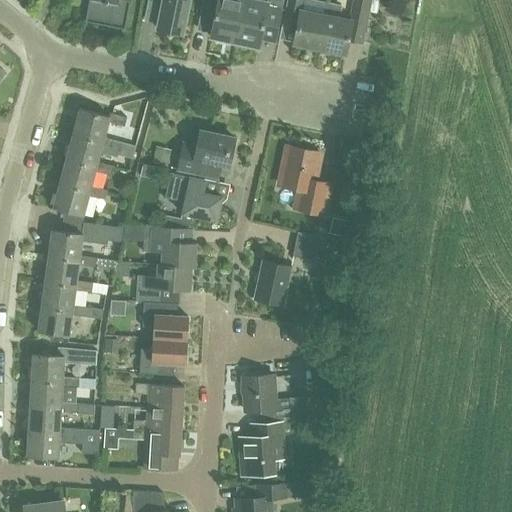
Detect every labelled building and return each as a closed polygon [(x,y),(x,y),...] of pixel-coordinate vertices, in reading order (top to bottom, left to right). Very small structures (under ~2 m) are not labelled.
[(125,29),(130,0),(128,0),(89,0),(85,21),(125,29)] [(182,34),(189,0),(151,0),(163,2),(157,28),(182,34)] [(234,42),(243,0),(203,0),(202,8),(216,11),(210,37),(219,39),(219,42),(230,44),(231,41),(234,42)] [(256,0),(243,0),(234,42),(258,47),(261,36),(275,39),(278,24),(282,0),(268,0),(268,2),(256,0)] [(319,50),(328,2),(320,1),(316,0),(286,0),(282,27),(296,30),(293,45),(319,50)] [(369,11),(371,0),(352,0),(349,15),(340,13),(342,5),(328,2),(319,50),(345,55),(348,41),(363,44),(369,11)] [(421,24),(422,0),(411,0),(411,24),(421,24)] [(103,141),(104,137),(108,122),(124,126),(127,117),(110,112),(108,116),(79,108),(72,133),(103,141)] [(228,167),(234,137),(200,130),(196,146),(183,143),(177,170),(217,178),(220,165),(228,167)] [(104,137),(103,141),(72,133),(66,157),(97,166),(98,161),(102,146),(117,151),(116,154),(132,158),(136,146),(104,137)] [(156,146),(152,162),(167,166),(171,150),(156,146)] [(325,214),(331,185),(315,182),(321,153),(286,146),(278,184),(299,188),(295,207),(325,214)] [(98,161),(97,166),(66,157),(59,182),(90,190),(91,186),(95,171),(111,175),(113,166),(98,161)] [(189,177),(170,173),(164,198),(183,202),(181,213),(216,221),(222,196),(203,192),(206,180),(189,177)] [(59,182),(53,206),(64,210),(63,219),(83,221),(83,220),(84,215),(83,215),(89,195),(104,200),(107,190),(91,186),(90,190),(59,182)] [(161,227),(178,228),(180,219),(164,215),(161,227)] [(334,218),(330,232),(355,237),(358,223),(334,218)] [(51,230),(48,255),(80,259),(80,255),(81,245),(82,242),(107,245),(107,240),(121,242),(123,227),(83,222),(83,221),(63,219),(61,231),(51,230)] [(195,266),(196,243),(192,242),(192,228),(178,228),(161,227),(144,226),(125,225),(123,234),(144,235),(143,251),(161,252),(161,263),(195,266)] [(321,262),(326,238),(297,231),(292,256),(321,262)] [(48,255),(44,280),(45,280),(76,284),(77,280),(79,265),(95,267),(96,257),(80,255),(80,259),(48,255)] [(254,299),(257,300),(258,304),(265,306),(268,302),(283,306),(291,266),(262,260),(254,299)] [(128,275),(129,263),(117,262),(116,274),(128,275)] [(137,275),(135,301),(143,301),(178,303),(179,303),(181,290),(190,290),(191,267),(191,266),(161,264),(161,263),(157,263),(156,276),(145,276),(137,275)] [(44,280),(41,305),(73,309),(73,305),(75,290),(91,292),(93,282),(77,280),(76,284),(45,280),(44,280)] [(177,315),(178,303),(143,301),(142,326),(153,327),(153,338),(156,339),(186,341),(188,315),(177,315)] [(73,309),(41,305),(37,330),(50,332),(49,340),(68,342),(72,315),(102,319),(103,309),(73,305),(73,309)] [(118,352),(119,339),(105,338),(104,351),(118,352)] [(186,341),(156,339),(153,338),(152,349),(140,348),(139,373),(173,375),(174,364),(185,364),(186,341)] [(96,366),(97,353),(63,351),(63,355),(32,354),(31,379),(63,381),(63,377),(64,361),(79,362),(79,365),(96,366)] [(242,385),(242,393),(243,393),(244,411),(259,411),(259,423),(260,424),(282,422),(290,422),(290,421),(289,398),(275,399),(274,374),(242,376),(242,385)] [(61,406),(62,402),(62,386),(79,387),(79,378),(63,377),(63,381),(31,379),(29,404),(61,406)] [(94,388),(95,378),(79,378),(79,387),(94,388)] [(182,409),(184,386),(148,384),(148,383),(135,383),(135,393),(148,394),(147,407),(182,409)] [(304,420),(304,422),(306,422),(305,397),(289,398),(290,421),(304,420)] [(29,404),(28,429),(60,431),(60,426),(61,411),(77,413),(78,403),(62,402),(61,406),(29,404)] [(133,420),(133,429),(181,432),(182,409),(147,407),(146,421),(133,420)] [(305,433),(304,422),(304,420),(290,421),(290,422),(291,434),(305,433)] [(251,436),(239,437),(241,475),(275,473),(274,459),(285,458),(283,435),(282,422),(260,424),(259,423),(250,424),(251,436)] [(28,429),(26,455),(58,457),(59,441),(82,443),(82,452),(98,453),(100,429),(60,426),(60,431),(28,429)] [(106,428),(105,448),(119,449),(119,438),(120,429),(106,428)] [(133,429),(132,439),(145,440),(144,454),(143,468),(166,469),(167,455),(179,456),(181,432),(133,429)] [(312,485),(301,483),(299,496),(310,498),(312,485)] [(271,511),(271,497),(286,497),(285,484),(256,485),(257,497),(235,499),(235,508),(233,509),(232,511),(271,511)] [(132,511),(153,511),(165,511),(162,492),(149,491),(132,490),(132,494),(130,494),(132,511)] [(132,511),(130,494),(130,493),(125,494),(123,511),(132,511)] [(64,511),(63,500),(24,505),(24,511),(64,511)]
